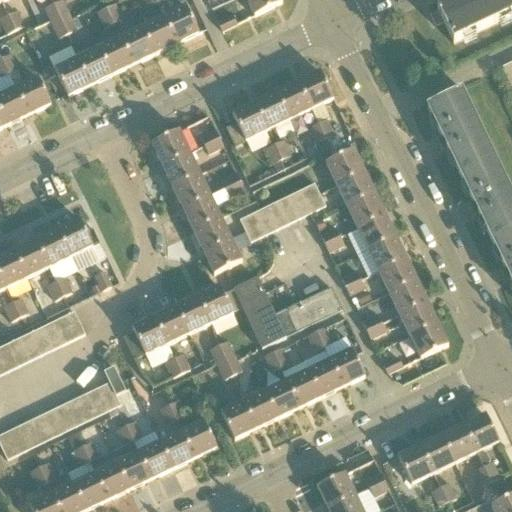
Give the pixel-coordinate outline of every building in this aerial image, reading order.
[(154,0),(144,0),(149,10),(157,6),(154,0)] [(279,0),(245,0),(255,20),(282,6),(279,0)] [(511,0),(463,0),(430,16),(436,29),(444,25),(454,46),(487,30),(511,18),(511,0)] [(62,22),(71,18),(65,3),(55,7),(62,22)] [(107,10),(115,27),(124,22),(117,6),(107,10)] [(52,26),(62,22),(55,7),(46,12),(52,26)] [(164,20),(177,48),(199,37),(186,9),(164,20)] [(105,31),(115,27),(107,10),(98,15),(105,31)] [(10,18),(16,33),(25,29),(19,14),(10,18)] [(6,37),(16,33),(10,18),(0,22),(6,37)] [(62,22),(69,37),(78,32),(71,18),(62,22)] [(238,27),(233,19),(218,26),(222,35),(238,27)] [(156,58),(177,48),(164,20),(142,30),(156,58)] [(59,41),(69,37),(62,22),(52,26),(59,41)] [(134,69),(156,58),(142,30),(121,41),(134,69)] [(112,79),(134,69),(121,41),(99,51),(112,79)] [(91,89),(112,79),(99,51),(77,61),(91,89)] [(11,58),(2,62),(9,77),(19,72),(13,58),(11,58)] [(69,100),(91,89),(77,61),(55,72),(69,100)] [(2,62),(0,62),(0,80),(0,81),(9,77),(2,62)] [(508,81),(511,79),(511,65),(502,70),(508,81)] [(311,113),(333,103),(334,103),(320,75),(298,86),(311,113)] [(38,80),(16,91),(29,119),(52,108),(38,80)] [(290,123),(311,113),(298,86),(277,96),(290,123)] [(494,161),(478,129),(462,96),(462,95),(460,90),(459,88),(446,95),(449,102),(428,112),(441,139),(437,141),(443,153),(447,151),(460,178),(494,161)] [(16,91),(0,98),(0,113),(8,129),(29,119),(16,91)] [(268,134),(290,123),(277,96),(255,107),(268,134)] [(235,150),(268,134),(255,107),(233,117),(237,126),(226,131),(235,150)] [(319,127),(326,142),(334,138),(326,124),(319,127)] [(316,147),(326,142),(319,127),(309,132),(316,147)] [(206,148),(221,142),(217,133),(202,139),(206,148)] [(190,156),(180,135),(179,134),(152,147),(162,170),(190,156)] [(211,157),(225,151),(221,142),(206,148),(211,157)] [(275,148),(283,163),(290,159),(283,144),(275,148)] [(272,168),(283,163),(275,148),(265,153),(272,168)] [(338,188),(365,175),(354,153),(327,166),(338,188)] [(173,191),(201,178),(190,156),(162,170),(173,191)] [(492,244),(511,233),(511,199),(509,194),(494,161),(460,178),(472,204),(468,206),(474,219),(479,217),(492,244)] [(227,192),(242,185),(238,175),(222,183),(227,192)] [(348,210),(375,197),(365,175),(338,188),(348,210)] [(183,213),(211,199),(201,178),(173,191),(183,213)] [(242,185),(227,192),(232,201),(246,194),(242,185)] [(305,205),(320,198),(315,187),(300,195),(305,205)] [(311,217),(305,205),(300,195),(289,200),(300,223),(311,217)] [(358,232),(385,219),(375,197),(348,210),(358,232)] [(305,205),(311,217),(326,210),(320,198),(305,205)] [(194,234),(222,221),(211,199),(183,213),(194,234)] [(289,228),(300,223),(289,200),(278,205),(289,228)] [(278,233),(289,228),(278,205),(267,211),(278,233)] [(267,238),(278,233),(267,211),(256,216),(261,227),(267,238)] [(246,235),(261,227),(256,216),(240,223),(246,235)] [(369,253),(396,240),(385,219),(358,232),(369,253)] [(204,256),(232,243),(222,221),(194,234),(204,256)] [(58,233),(71,261),(93,250),(80,223),(58,233)] [(251,246),(267,238),(261,227),(246,235),(251,246)] [(49,271),(71,261),(58,233),(36,244),(49,271)] [(325,248),(339,241),(335,233),(321,239),(325,248)] [(511,233),(492,244),(504,270),(500,272),(506,284),(510,283),(511,285),(511,286),(511,233)] [(379,275),(406,262),(396,240),(369,253),(379,275)] [(329,256),(344,249),(339,241),(325,248),(329,256)] [(232,243),(204,256),(215,278),(243,265),(232,243)] [(28,282),(49,271),(36,244),(14,254),(28,282)] [(0,279),(6,292),(28,282),(14,254),(0,261),(0,279)] [(389,297),(417,283),(406,262),(379,275),(389,297)] [(105,275),(96,279),(103,295),(112,290),(105,275)] [(346,291),(361,284),(357,275),(342,282),(346,291)] [(343,314),(332,291),(275,318),(258,281),(234,293),(262,352),(343,314)] [(66,299),(74,295),(67,282),(59,286),(66,299)] [(400,318),(427,305),(417,283),(389,297),(400,318)] [(350,299),(365,293),(361,284),(346,291),(350,299)] [(55,304),(66,299),(59,286),(49,290),(55,304)] [(198,300),(211,328),(233,317),(220,290),(198,300)] [(371,303),(366,294),(356,299),(361,308),(371,303)] [(189,338),(211,328),(198,300),(176,311),(189,338)] [(20,321),(31,316),(25,303),(14,308),(20,321)] [(410,340),(438,327),(427,305),(400,318),(410,340)] [(12,325),(20,321),(14,308),(6,312),(12,325)] [(168,348),(189,338),(176,311),(155,321),(168,348)] [(55,339),(80,327),(74,315),(50,327),(55,339)] [(367,334),(381,327),(377,319),(363,326),(367,334)] [(146,359),(168,348),(155,321),(132,332),(146,359)] [(61,350),(55,339),(50,327),(39,332),(50,355),(61,350)] [(85,338),(80,327),(55,339),(61,350),(85,338)] [(371,343),(386,336),(381,327),(367,334),(371,343)] [(438,327),(410,340),(421,362),(448,349),(438,327)] [(317,335),(323,349),(335,344),(328,330),(317,335)] [(39,360),(50,355),(39,332),(28,338),(39,360)] [(316,353),(323,349),(317,335),(309,339),(316,353)] [(28,366),(39,360),(28,338),(17,343),(28,366)] [(17,371),(28,366),(17,343),(6,348),(17,371)] [(228,364),(238,360),(231,345),(222,349),(228,364)] [(0,362),(7,376),(17,371),(6,348),(0,351),(0,362)] [(219,369),(228,364),(222,349),(212,354),(219,369)] [(273,357),(280,371),(291,365),(284,351),(273,357)] [(330,364),(343,391),(366,380),(352,353),(330,364)] [(343,391),(330,364),(326,355),(305,365),(310,373),(308,374),(322,401),(343,391)] [(273,374),(280,371),(273,357),(266,361),(273,374)] [(174,363),(180,378),(192,373),(186,358),(174,363)] [(228,364),(235,379),(245,374),(238,360),(228,364)] [(388,377),(403,370),(399,361),(384,369),(388,377)] [(180,378),(174,363),(167,366),(173,381),(180,378)] [(225,383),(235,379),(228,364),(219,369),(225,383)] [(105,375),(110,386),(116,399),(125,394),(114,371),(105,375)] [(300,412),(322,401),(308,374),(287,384),(300,412)] [(279,422),(300,412),(287,384),(265,394),(279,422)] [(121,409),(116,399),(110,386),(95,393),(106,416),(121,409)] [(95,421),(106,416),(95,393),(84,399),(95,421)] [(257,433),(279,422),(265,394),(244,405),(257,433)] [(84,426),(95,421),(84,399),(73,404),(84,426)] [(74,432),(84,426),(73,404),(63,409),(74,432)] [(171,409),(177,424),(187,420),(180,405),(171,409)] [(235,443),(257,433),(244,405),(221,415),(235,443)] [(64,436),(74,432),(63,409),(52,414),(64,436)] [(167,428),(177,424),(171,409),(161,413),(167,428)] [(53,442),(64,436),(52,414),(42,419),(53,442)] [(477,456),(499,446),(486,418),(464,429),(477,456)] [(41,447),(53,442),(42,419),(31,424),(41,447)] [(30,452),(41,447),(31,424),(19,430),(30,452)] [(181,435),(195,463),(217,452),(204,424),(181,435)] [(134,445),(143,440),(136,425),(127,430),(126,430),(133,445),(134,445)] [(456,467),(477,456),(464,429),(442,439),(456,467)] [(19,458),(30,452),(19,430),(8,435),(19,458)] [(126,430),(118,434),(125,449),(133,445),(126,430)] [(0,447),(8,463),(19,458),(8,435),(0,439),(0,447)] [(173,473),(195,463),(181,435),(160,445),(173,473)] [(76,437),(68,441),(74,456),(83,452),(76,437)] [(434,477),(456,467),(442,439),(421,450),(434,477)] [(152,483),(173,473),(160,445),(139,455),(138,456),(152,483)] [(92,447),(83,452),(90,466),(95,476),(108,504),(130,494),(117,466),(111,455),(99,461),(92,447)] [(412,488),(434,477),(421,450),(398,460),(412,488)] [(90,466),(83,452),(74,456),(80,470),(90,466)] [(138,456),(117,466),(130,494),(152,483),(138,456)] [(484,470),(491,485),(500,481),(493,466),(491,467),(484,470)] [(40,472),(46,485),(56,480),(50,467),(40,472)] [(481,490),(491,485),(484,470),(474,475),(481,490)] [(38,489),(46,485),(40,472),(32,476),(38,489)] [(371,493),(387,486),(382,475),(366,482),(371,493)] [(95,476),(74,487),(85,511),(92,511),(108,504),(95,476)] [(327,511),(329,511),(356,500),(345,477),(318,491),(327,511)] [(371,493),(374,501),(390,495),(387,486),(371,493)] [(58,511),(85,511),(74,487),(52,497),(58,511)] [(441,491),(449,507),(456,503),(448,487),(441,491)] [(439,511),(449,507),(441,491),(431,496),(439,511)] [(31,511),(58,511),(52,497),(30,508),(31,511)] [(492,511),(511,511),(511,499),(491,509),(492,511)] [(361,511),(356,500),(329,511),(361,511)]
